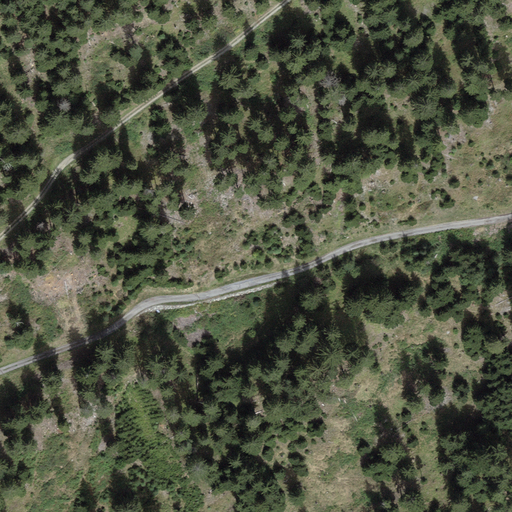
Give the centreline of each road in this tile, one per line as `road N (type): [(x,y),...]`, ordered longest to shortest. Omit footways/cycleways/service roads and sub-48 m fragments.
road 1 (track): [(0,372),(107,330),(149,302),(256,285),(392,236),(511,217)]
road 2 (track): [(0,242),(43,201),(60,168),(290,0)]
